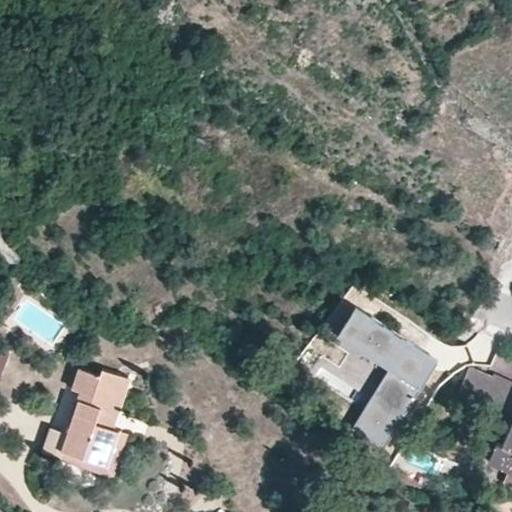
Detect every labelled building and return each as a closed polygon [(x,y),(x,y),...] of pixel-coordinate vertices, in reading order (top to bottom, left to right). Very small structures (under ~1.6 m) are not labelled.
[(384,448),(441,352),(357,302),(336,335),(388,366),(352,428),(384,448)] [(511,380),(491,372),(467,361),(453,393),(510,418),(502,438),(496,436),(488,455),(507,464),(511,466),(511,380)] [(511,374),(493,366),(491,372),(511,380),(511,374)] [(119,412),(131,377),(102,367),(99,374),(79,367),(71,388),(80,392),(78,398),(67,432),(50,426),(41,450),(61,457),(63,450),(109,465),(120,430),(114,428),(119,412)] [(109,465),(63,450),(61,457),(60,459),(114,477),(129,432),(120,430),(109,465)] [(511,466),(507,464),(503,474),(511,477),(511,466)]
